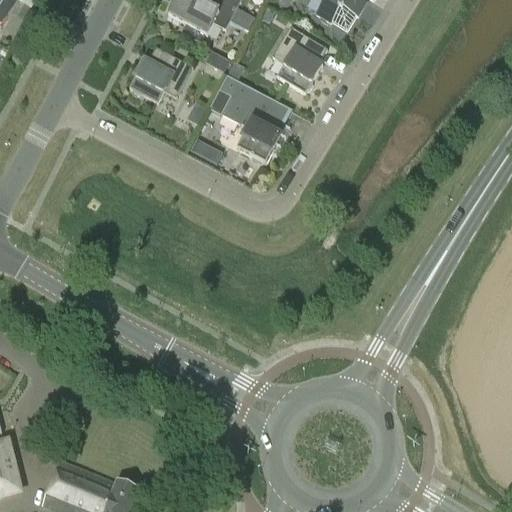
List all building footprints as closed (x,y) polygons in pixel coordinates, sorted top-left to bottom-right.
[(0,0),(0,30),(2,31),(18,3),(12,0),(0,0)] [(177,0),(168,19),(207,39),(213,27),(226,34),(237,12),(213,0),(212,0),(207,10),(188,0),(177,0)] [(213,0),(237,12),(243,1),(242,0),(213,0)] [(357,0),(324,0),(326,1),(316,17),(331,27),(332,25),(347,34),(356,19),(357,20),(366,5),(357,0)] [(239,10),(231,23),(249,32),(256,19),(239,10)] [(291,31),(283,44),(272,61),(285,69),(277,81),(305,98),(323,69),(319,67),(327,53),(291,31)] [(156,51),(148,65),(144,63),(129,92),(158,107),(164,96),(176,102),(192,71),(156,51)] [(211,55),(205,67),(224,76),(230,65),(211,55)] [(278,138),(283,127),(291,113),(227,80),(209,112),(241,129),(248,133),(237,154),(266,169),(282,140),(278,138)] [(196,106),(189,121),(199,125),(205,111),(196,106)] [(210,150),(197,144),(191,155),(204,162),(210,150)] [(0,429),(0,500),(17,496),(4,446),(0,446),(0,438),(2,438),(0,429)] [(131,511),(139,493),(118,485),(117,487),(60,465),(43,509),(50,511),(131,511)]
